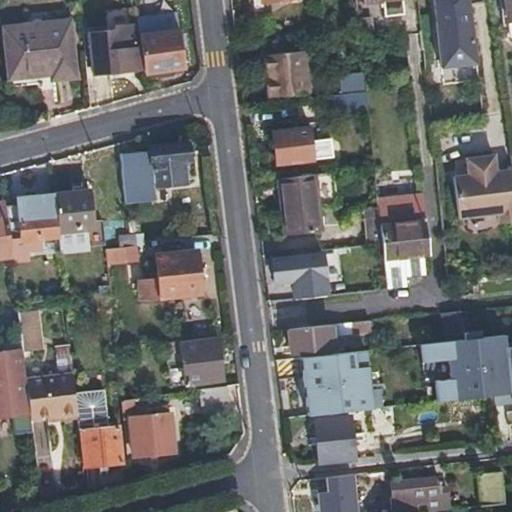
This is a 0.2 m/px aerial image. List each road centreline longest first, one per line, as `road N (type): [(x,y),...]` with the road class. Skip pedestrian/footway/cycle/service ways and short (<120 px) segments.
road 1 (residential): [(247,315),(439,295),(413,50)]
road 2 (residential): [(222,92),(0,152)]
road 3 (residential): [(222,92),(247,315)]
road 4 (residential): [(247,315),(265,471)]
road 5 (residential): [(114,511),(265,471)]
